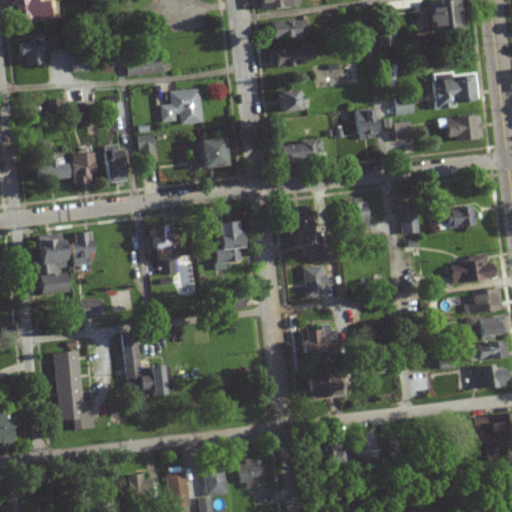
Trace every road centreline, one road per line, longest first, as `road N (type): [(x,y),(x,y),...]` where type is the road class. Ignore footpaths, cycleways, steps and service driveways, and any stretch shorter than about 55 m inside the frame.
road 1 (residential): [(295,511),(238,0)]
road 2 (residential): [(39,458),(0,61)]
road 3 (residential): [(0,462),(287,428)]
road 4 (residential): [(0,217),(260,188)]
road 5 (residential): [(260,188),(511,159)]
road 6 (residential): [(511,400),(287,428)]
road 7 (secondary): [(511,159),(491,0)]
